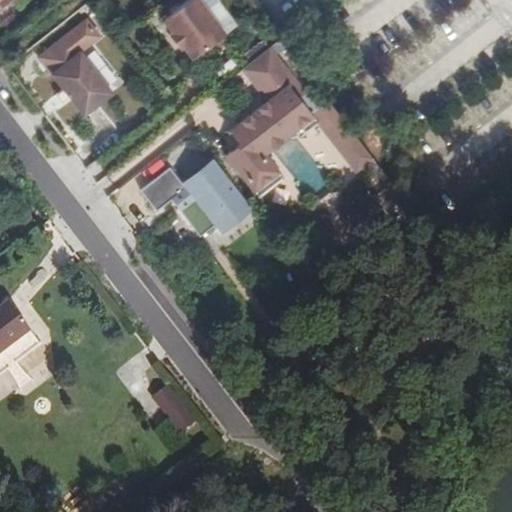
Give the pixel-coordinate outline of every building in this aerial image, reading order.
[(203,0),(194,0),(169,20),(199,58),(230,34),(203,0)] [(51,74),(79,53),(99,37),(86,21),(38,58),(51,74)] [(305,93),(270,48),(242,69),(267,101),(234,127),(244,140),(225,155),(258,197),(282,178),(264,154),(294,130),(300,137),(318,123),(299,99),(305,93)] [(79,53),(51,74),(83,116),(111,94),(79,53)] [(169,168),(140,191),(156,212),(171,200),(200,237),(214,226),(217,230),(249,205),(216,163),(185,188),(169,168)] [(322,260),(310,244),(299,253),(311,268),(322,260)] [(307,271),(311,268),(299,253),(295,256),(307,271)] [(0,307),(0,354),(29,332),(6,303),(0,307)] [(153,395),(179,428),(194,416),(168,383),(153,395)]
